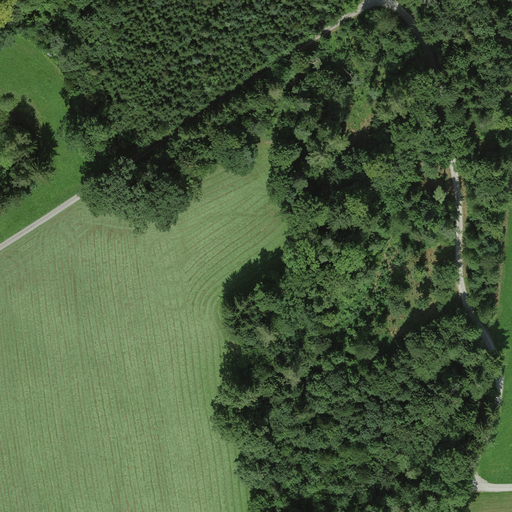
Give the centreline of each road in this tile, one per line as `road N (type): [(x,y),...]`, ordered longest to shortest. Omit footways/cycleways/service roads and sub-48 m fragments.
road 1 (track): [(389,0),(432,58),(451,137),(465,300),(502,372),(496,404),(459,473),(426,511)]
road 2 (track): [(374,0),(0,248)]
